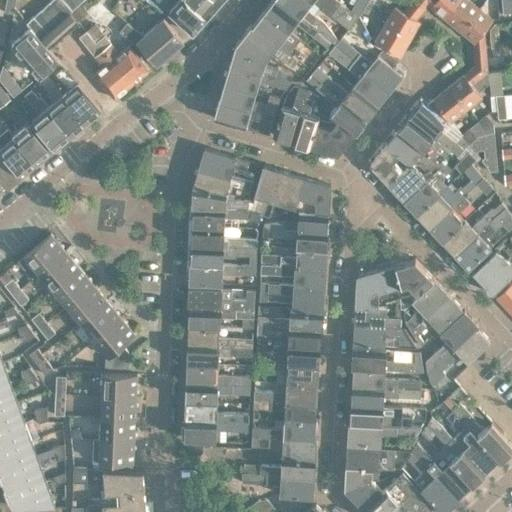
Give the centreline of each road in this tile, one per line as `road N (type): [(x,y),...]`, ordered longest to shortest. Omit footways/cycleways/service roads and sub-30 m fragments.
road 1 (residential): [(192,123),(168,199),(156,440),(165,511)]
road 2 (residential): [(351,180),(346,310),(330,330),(326,429),(337,456),(336,486),(359,511)]
road 3 (residential): [(511,344),(351,180)]
road 4 (residential): [(165,88),(0,220)]
road 5 (residential): [(351,180),(276,157),(256,139),(192,123)]
road 6 (residential): [(351,180),(357,153),(430,62)]
road 7 (residential): [(248,0),(208,52),(165,88)]
